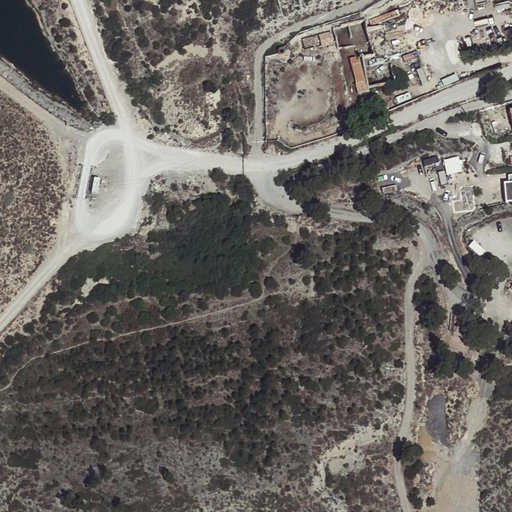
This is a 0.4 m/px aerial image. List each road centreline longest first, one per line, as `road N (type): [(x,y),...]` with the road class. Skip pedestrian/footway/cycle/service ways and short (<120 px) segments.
road 1 (unclassified): [(511,74),(259,168),(278,195),(297,194),(367,151),(507,97)]
road 2 (track): [(378,0),(261,46),(259,168)]
